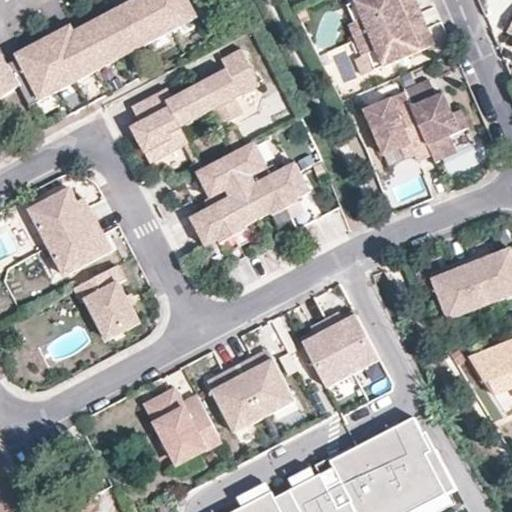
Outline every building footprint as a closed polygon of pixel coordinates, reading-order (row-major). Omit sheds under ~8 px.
[(34,105),(201,17),(191,0),(137,0),(77,31),(74,25),(20,54),(22,58),(11,63),(3,51),(0,52),(0,99),(23,84),(34,105)] [(376,70),(435,45),(428,27),(419,31),(406,2),(409,0),(361,0),(348,6),(356,22),(350,24),(363,56),(369,54),(376,70)] [(428,27),(416,0),(409,0),(406,2),(419,31),(428,27)] [(248,112),(240,97),(266,83),(247,46),(227,57),(232,67),(178,95),(172,86),(137,105),(144,117),(152,132),(143,137),(156,161),(194,141),(186,125),(219,108),(227,123),(233,120),(248,112)] [(469,128),(461,110),(453,113),(445,94),(437,97),(430,80),(405,91),(406,93),(365,110),(385,156),(402,149),(411,145),(415,156),(418,162),(432,155),(436,162),(458,152),(451,136),(469,128)] [(152,132),(144,117),(135,121),(143,137),(152,132)] [(216,197),(273,166),(259,140),(247,146),(202,170),(216,197)] [(415,156),(411,145),(402,149),(406,160),(415,156)] [(210,245),(316,189),(300,160),(277,173),(194,216),(210,245)] [(41,221),(78,194),(74,187),(34,208),(41,221)] [(107,232),(91,204),(90,205),(85,207),(78,194),(41,221),(69,273),(109,252),(100,236),(107,232)] [(90,205),(86,196),(81,199),(85,207),(90,205)] [(115,249),(107,232),(100,236),(109,252),(115,249)] [(511,249),(492,257),(474,264),(490,305),(511,296),(511,249)] [(474,264),(492,257),(489,251),(472,258),(474,264)] [(472,258),(454,265),(457,271),(434,280),(450,320),(490,305),(474,264),(472,258)] [(144,321),(123,282),(129,278),(121,264),(78,286),(86,301),(90,299),(111,338),(144,321)] [(434,280),(457,271),(454,265),(432,274),(434,280)] [(347,319),(360,312),(357,308),(345,315),(347,319)] [(319,334),(306,341),(331,387),(385,358),(360,312),(347,319),(345,315),(342,310),(314,325),(317,330),(319,334)] [(319,334),(317,330),(304,336),(306,341),(319,334)] [(511,341),(470,358),(494,395),(511,388),(511,341)] [(277,358),(272,348),(257,356),(262,366),(277,358)] [(233,421),(294,389),(277,358),(262,366),(257,356),(226,372),(231,381),(216,389),(233,421)] [(216,389),(231,381),(226,372),(211,380),(216,389)] [(238,431),(299,400),(294,389),(233,421),(238,431)] [(219,428),(201,393),(186,401),(181,390),(174,394),(172,390),(149,402),(157,418),(162,420),(161,425),(175,452),(219,428)] [(500,412),(511,408),(511,393),(495,399),(500,412)] [(424,436),(415,420),(342,460),(346,467),(336,472),(331,463),(317,470),(322,480),(318,482),(296,494),(278,504),(272,494),(246,509),(239,511),(415,511),(449,494),(457,490),(436,450),(434,451),(422,458),(413,441),(424,436)] [(185,460),(225,439),(219,428),(175,452),(179,459),(185,460)] [(424,436),(413,441),(422,458),(434,451),(425,435),(424,436)] [(336,472),(346,467),(342,460),(340,458),(331,463),(336,472)] [(296,494),(318,482),(313,473),(291,485),(296,494)] [(246,509),(272,494),(267,484),(240,499),(246,509)] [(449,494),(415,511),(441,511),(454,505),(449,494)]
